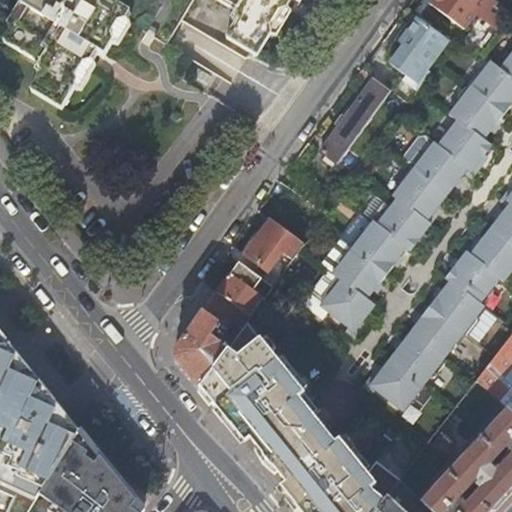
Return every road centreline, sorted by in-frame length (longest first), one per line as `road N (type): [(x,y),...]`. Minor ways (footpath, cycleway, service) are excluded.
road 1 (residential): [(381,0),(122,357)]
road 2 (secondary): [(0,200),(122,357)]
road 3 (secondary): [(122,357),(205,459)]
